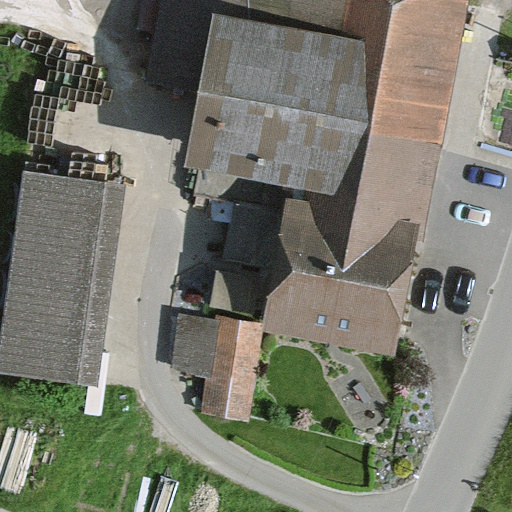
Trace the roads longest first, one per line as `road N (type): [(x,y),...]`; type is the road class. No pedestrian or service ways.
road 1 (residential): [(429,511),(511,286)]
road 2 (track): [(178,511),(0,464)]
